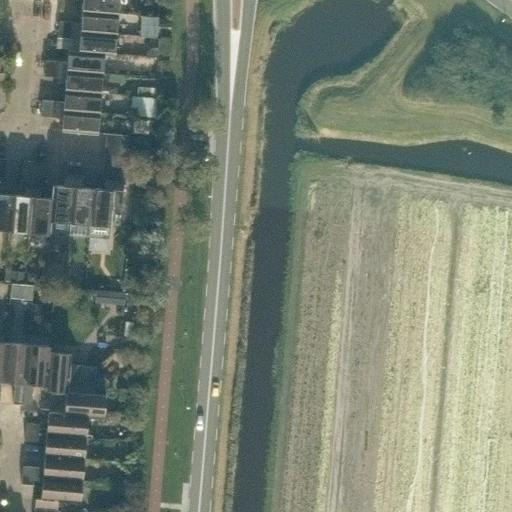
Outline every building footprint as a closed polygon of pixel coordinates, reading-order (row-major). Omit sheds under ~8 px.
[(82,0),(81,11),(117,13),(118,0),(82,0)] [(116,33),(117,13),(81,11),(80,22),(59,21),(58,29),(116,33)] [(114,54),(116,33),(58,29),(57,37),(79,38),(78,49),(78,50),(104,52),(104,53),(114,54)] [(78,50),(78,49),(68,48),(67,61),(45,60),(44,67),(102,72),(104,53),(104,52),(78,50)] [(100,92),(102,72),(44,67),(44,76),(65,77),(64,89),(100,92)] [(98,112),(100,92),(64,89),(63,101),(42,100),(41,107),(98,112)] [(97,133),(98,112),(41,107),(40,115),(62,117),(61,130),(97,133)] [(127,135),(114,134),(106,133),(105,145),(126,147),(127,135)] [(125,158),(126,147),(105,145),(104,156),(125,158)] [(124,169),(125,158),(104,156),(103,167),(124,169)] [(4,183),(6,159),(0,158),(0,228),(9,230),(11,194),(0,192),(0,186),(0,183),(4,183)] [(29,231),(34,161),(23,160),(20,185),(24,185),(23,195),(11,194),(9,230),(29,231)] [(44,187),(46,162),(34,161),(29,231),(49,233),(50,220),(51,197),(39,196),(40,186),(44,187)] [(49,233),(49,234),(68,236),(69,234),(74,164),(66,164),(65,185),(52,184),(51,197),(50,220),(49,233)] [(74,164),(69,234),(88,235),(89,223),(93,188),(80,187),(82,165),(74,164)] [(121,206),(124,169),(103,167),(102,179),(105,179),(105,189),(93,188),(89,223),(110,225),(112,205),(121,206)] [(24,383),(27,343),(6,342),(2,381),(24,383)] [(49,345),(27,343),(24,383),(45,385),(48,351),(49,351),(49,345)] [(70,353),(49,351),(48,351),(45,385),(44,390),(66,392),(79,381),(80,364),(69,363),(70,353)] [(94,393),(95,382),(79,381),(66,392),(64,412),(64,413),(87,415),(103,417),(105,394),(94,393)] [(22,404),(23,391),(14,390),(12,403),(22,404)] [(31,405),(32,392),(23,391),(22,404),(31,405)] [(64,413),(64,412),(48,411),(46,433),(85,436),(87,415),(64,413)] [(38,423),(26,422),(25,431),(38,432),(38,423)] [(37,442),(38,432),(25,431),(24,440),(37,442)] [(84,458),(85,436),(46,433),(44,455),(84,458)] [(82,479),(84,458),(44,455),(42,476),(82,479)] [(34,475),(35,466),(22,465),(21,474),(34,475)] [(33,485),(34,475),(21,474),(21,483),(33,485)] [(80,501),(82,479),(42,476),(40,498),(57,500),(80,501)] [(57,500),(40,498),(35,498),(34,508),(57,510),(57,500)]
